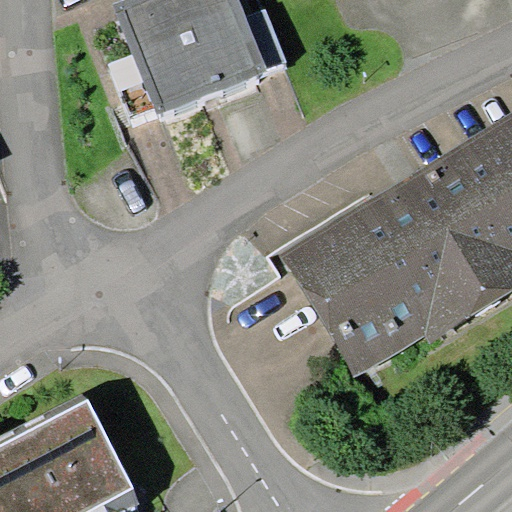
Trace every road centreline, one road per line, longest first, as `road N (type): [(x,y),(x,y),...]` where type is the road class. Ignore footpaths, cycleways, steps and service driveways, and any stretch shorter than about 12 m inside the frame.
road 1 (residential): [(511,58),(373,122),(109,282)]
road 2 (unclassified): [(109,282),(57,224),(40,184),(25,0)]
road 3 (unclassified): [(280,511),(194,371),(109,282)]
road 4 (residential): [(109,282),(0,350)]
